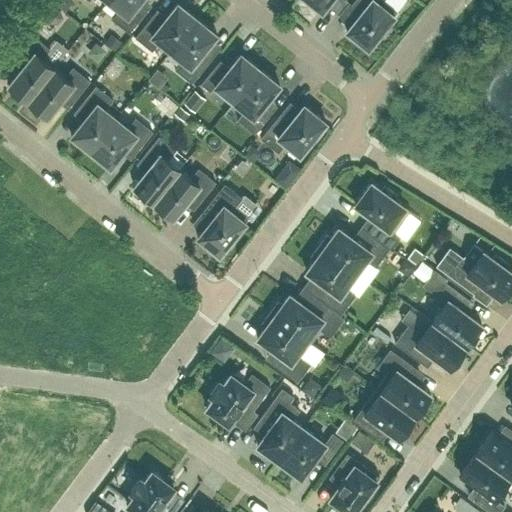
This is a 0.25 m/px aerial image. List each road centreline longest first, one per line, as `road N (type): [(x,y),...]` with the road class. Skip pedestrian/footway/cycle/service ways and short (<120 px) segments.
road 1 (residential): [(0,123),(218,300)]
road 2 (residential): [(383,511),(511,332)]
road 3 (residential): [(218,300),(342,134)]
road 4 (residential): [(511,241),(342,134)]
road 5 (residential): [(286,511),(141,403)]
road 6 (residential): [(342,134),(447,0)]
road 7 (residential): [(141,403),(107,388),(0,376)]
road 8 (residential): [(62,511),(141,403)]
road 9 (residential): [(141,403),(218,300)]
